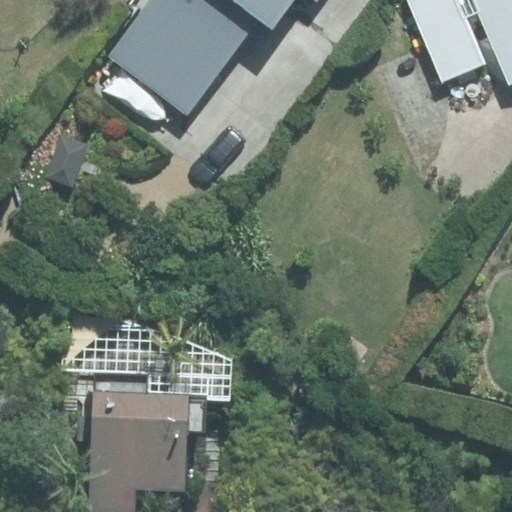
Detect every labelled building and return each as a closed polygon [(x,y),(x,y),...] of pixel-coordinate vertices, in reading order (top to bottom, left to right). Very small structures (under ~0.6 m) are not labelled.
[(262,0),(158,0),(136,31),(204,81),(262,0)] [(483,68),(457,0),(468,0),(503,88),(511,83),(511,0),(403,0),(438,86),(483,68)] [(394,147),(383,135),(373,144),(363,133),(328,164),(366,207),(401,177),(384,157),(394,147)] [(511,271),(491,255),(475,274),(496,290),(511,271)] [(83,395),(80,511),(124,511),(125,495),(175,496),(176,435),(201,436),(202,394),(142,393),(143,377),(88,376),(88,395),(83,395)]
